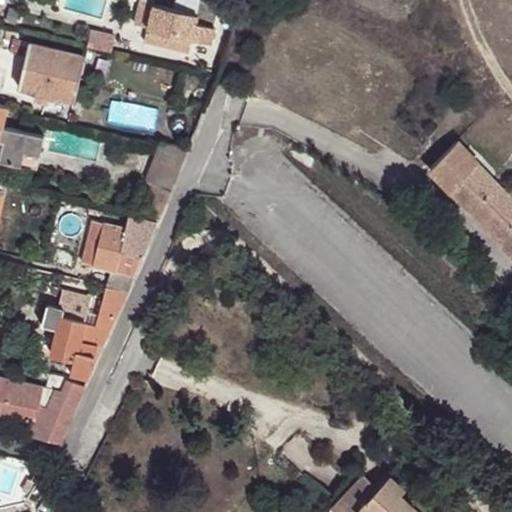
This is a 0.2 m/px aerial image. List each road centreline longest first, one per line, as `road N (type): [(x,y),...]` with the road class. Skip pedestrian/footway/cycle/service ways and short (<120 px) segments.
road 1 (unknown): [(192,176),(267,201),(338,252),(511,424)]
road 2 (track): [(511,166),(444,0)]
